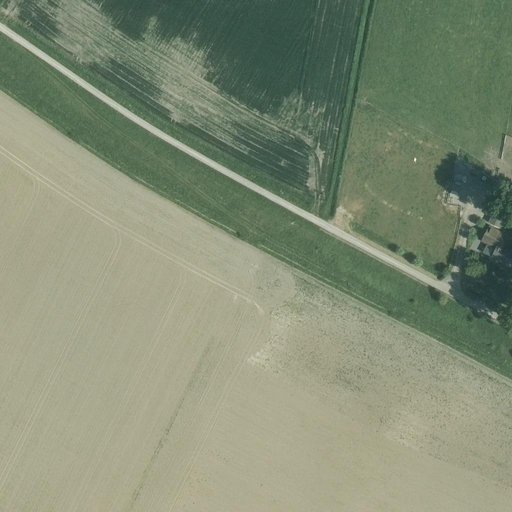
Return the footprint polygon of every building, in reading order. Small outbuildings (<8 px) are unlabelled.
[(454,187),(469,189),(470,182),(455,179),(454,187)] [(453,193),(467,195),(468,191),(458,190),(458,187),(454,187),(453,193)] [(446,204),(444,214),(460,219),(463,209),(446,204)] [(488,223),(499,228),(506,212),(496,207),(488,223)] [(482,241),(496,248),(492,258),(511,267),(511,250),(503,246),(507,236),(489,227),(482,241)]
